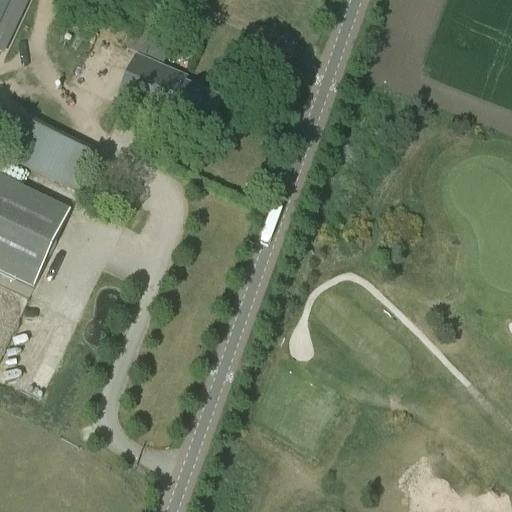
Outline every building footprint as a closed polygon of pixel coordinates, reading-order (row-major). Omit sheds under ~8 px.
[(0,0),(0,20),(9,0),(0,0)] [(126,50),(144,58),(155,33),(137,25),(126,50)] [(188,87),(192,78),(187,76),(185,80),(136,59),(118,101),(204,138),(219,101),(188,87)] [(2,158),(78,196),(96,159),(20,122),(2,158)] [(70,214),(0,180),(0,273),(33,290),(70,214)]
